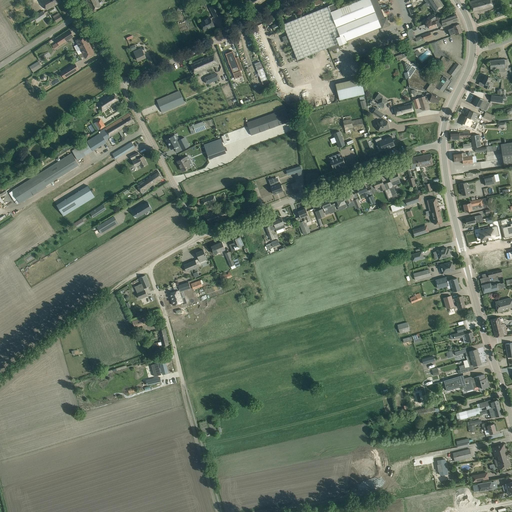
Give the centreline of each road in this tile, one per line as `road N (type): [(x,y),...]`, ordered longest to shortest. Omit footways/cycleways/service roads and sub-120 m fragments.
road 1 (unclassified): [(198,233),(442,145)]
road 2 (unclassified): [(121,83),(297,0)]
road 3 (track): [(0,377),(148,267)]
road 4 (unclassified): [(179,380),(148,267),(198,233)]
road 5 (unclassified): [(198,233),(121,83)]
road 6 (track): [(216,511),(179,380)]
